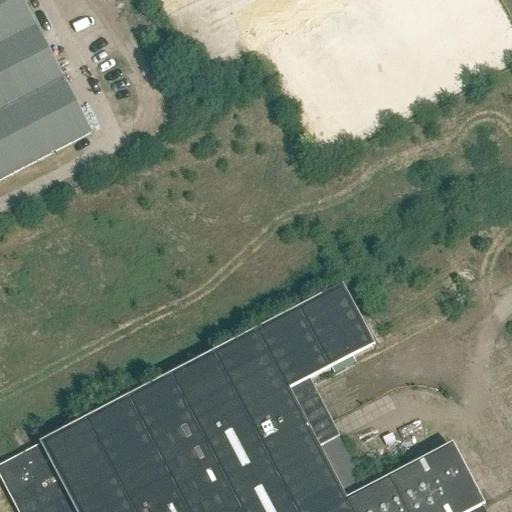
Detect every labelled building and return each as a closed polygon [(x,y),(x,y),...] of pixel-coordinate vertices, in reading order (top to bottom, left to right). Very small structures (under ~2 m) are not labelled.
[(0,0),(0,183),(93,135),(22,0),(0,0)] [(130,0),(120,5),(132,28),(151,19),(140,0),(130,0)] [(483,509),(479,502),(467,479),(452,451),(370,494),(340,436),(316,449),(289,395),(372,350),(342,292),(43,449),(0,471),(0,478),(17,511),(482,511),(481,510),(483,509)] [(482,352),(499,341),(492,330),(475,341),(482,352)] [(478,491),(497,482),(485,459),(466,468),(478,491)]
